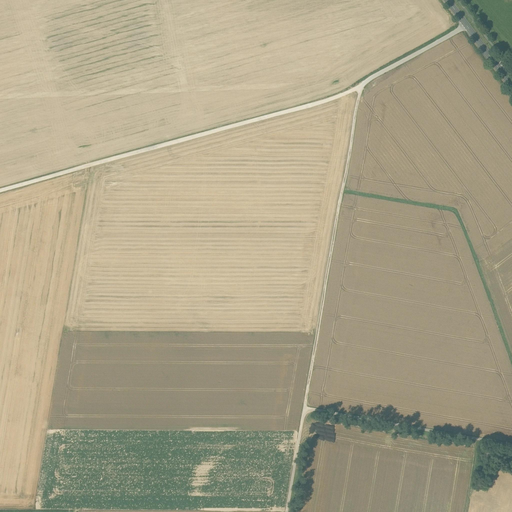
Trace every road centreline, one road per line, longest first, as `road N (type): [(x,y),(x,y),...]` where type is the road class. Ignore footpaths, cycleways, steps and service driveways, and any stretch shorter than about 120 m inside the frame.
road 1 (track): [(0,191),(359,88)]
road 2 (track): [(359,88),(303,408)]
road 3 (track): [(511,361),(455,211),(342,190)]
road 4 (track): [(303,408),(511,445)]
road 5 (track): [(359,88),(466,25)]
